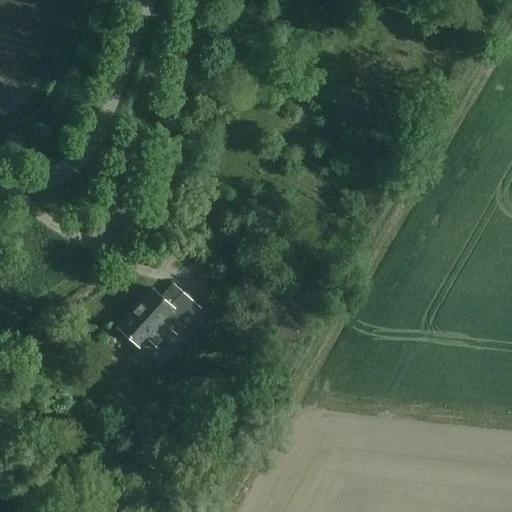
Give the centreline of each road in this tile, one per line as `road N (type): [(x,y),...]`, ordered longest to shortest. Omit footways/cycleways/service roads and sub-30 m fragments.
road 1 (track): [(118,256),(143,204),(160,0)]
road 2 (unclassified): [(0,185),(39,182),(90,146),(148,0)]
road 3 (track): [(15,184),(70,232),(169,273)]
